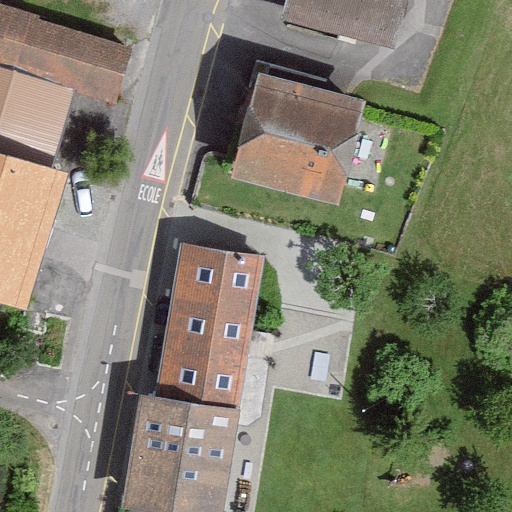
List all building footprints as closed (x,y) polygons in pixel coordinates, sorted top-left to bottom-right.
[(144,42),(6,0),(0,0),(0,55),(93,84),(127,95),(144,42)] [(415,0),(299,0),(297,12),(408,36),(415,0)] [(93,84),(0,55),(0,145),(69,166),(93,84)] [(376,102),(274,75),(247,172),(350,200),(376,102)] [(69,166),(0,145),(0,292),(44,305),(83,170),(69,166)] [(272,254),(190,239),(163,391),(249,402),(272,254)] [(163,391),(150,389),(134,502),(207,511),(234,511),(249,402),(163,391)]
